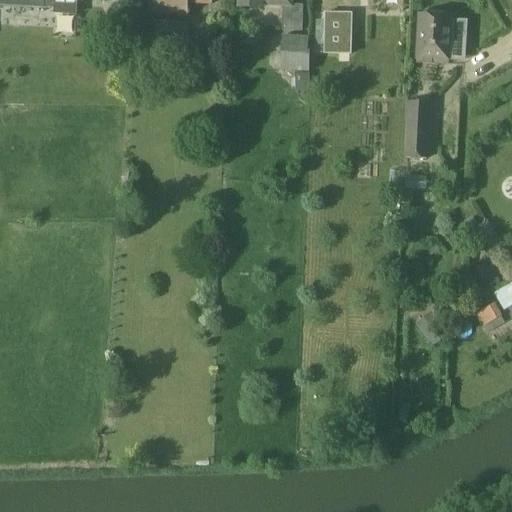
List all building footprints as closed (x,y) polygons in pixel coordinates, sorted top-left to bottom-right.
[(0,0),(0,7),(50,10),(54,10),(54,14),(76,15),(76,11),(77,11),(77,2),(83,2),(83,0),(0,0)] [(153,0),(153,14),(188,16),(188,4),(212,5),(212,0),(153,0)] [(303,5),(293,5),(292,0),(239,0),(239,7),(262,8),(262,6),(283,6),(282,31),(303,32),(303,5)] [(325,54),(351,55),(351,15),(326,14),(325,54)] [(451,17),(419,15),(417,61),(417,64),(462,66),(463,44),(450,44),(451,17)] [(139,65),(156,66),(186,68),(186,58),(189,23),(156,21),(154,43),(144,43),(144,24),(132,23),(131,42),(130,65),(139,65)] [(280,71),(309,72),(310,51),(308,51),(309,38),(282,36),(280,71)] [(310,91),(310,74),(295,74),(294,91),(310,91)] [(431,124),(407,123),(405,159),(429,160),(431,124)] [(490,323),(503,316),(496,304),(483,310),(490,323)] [(417,323),(434,345),(448,334),(432,312),(417,323)]
